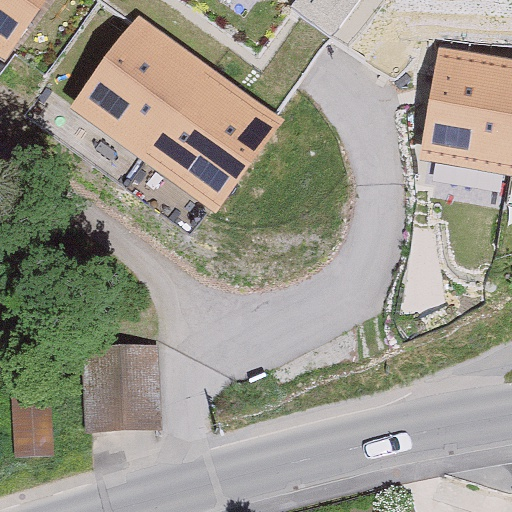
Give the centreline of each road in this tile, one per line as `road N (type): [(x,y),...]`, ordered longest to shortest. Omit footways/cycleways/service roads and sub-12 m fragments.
road 1 (secondary): [(114,511),(432,432)]
road 2 (residential): [(193,360),(180,309),(141,260),(0,154)]
